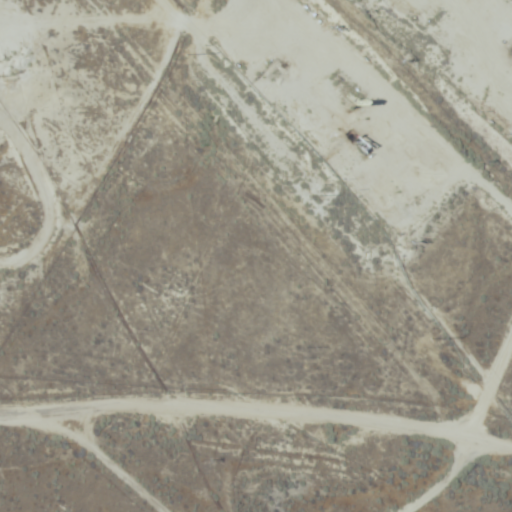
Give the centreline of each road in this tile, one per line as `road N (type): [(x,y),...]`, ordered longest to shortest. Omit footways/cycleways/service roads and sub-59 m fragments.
road 1 (residential): [(0,412),(234,405),(511,448)]
road 2 (residential): [(165,511),(92,442),(82,406)]
